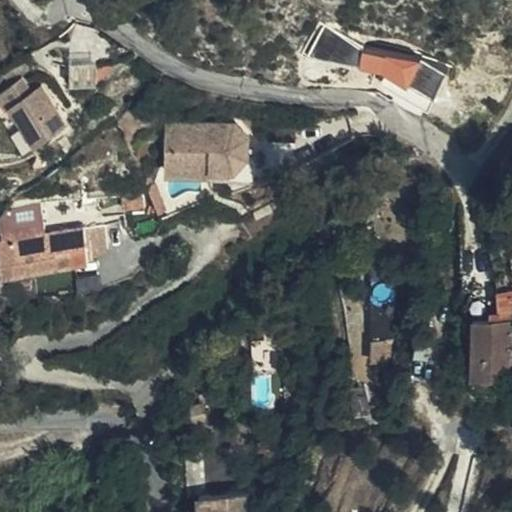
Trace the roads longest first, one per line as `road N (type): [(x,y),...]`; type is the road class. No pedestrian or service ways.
road 1 (unclassified): [(490,276),(462,179),(441,145),(410,124),(384,107),(281,95),(183,68),(81,0)]
road 2 (residential): [(154,511),(155,450),(129,419),(0,423)]
road 3 (unknown): [(108,419),(0,481)]
